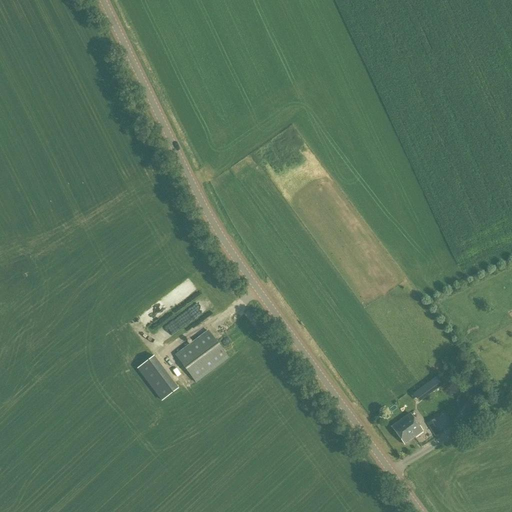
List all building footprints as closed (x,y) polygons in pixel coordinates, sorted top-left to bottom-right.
[(201,312),(212,303),(204,293),(193,303),(201,312)] [(196,383),(209,373),(229,359),(208,330),(174,356),(196,383)] [(178,389),(154,356),(137,369),(161,401),(178,389)] [(417,404),(438,388),(432,379),(410,395),(417,404)] [(404,445),(422,431),(409,414),(391,427),(404,445)] [(443,422),(447,420),(444,414),(434,420),(434,419),(426,424),(435,438),(443,433),(440,428),(445,425),(443,422)]
